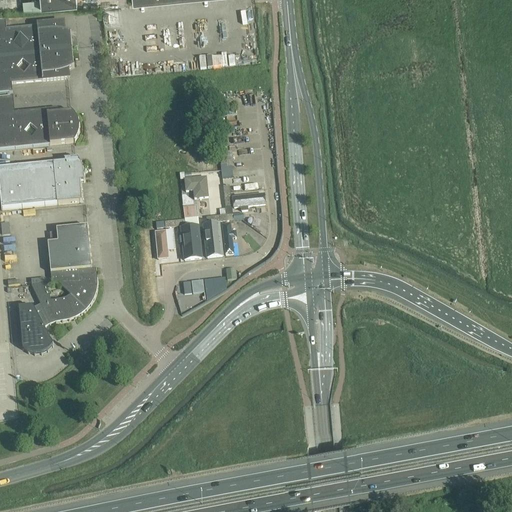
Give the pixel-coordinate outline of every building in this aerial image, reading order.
[(41,26),(38,27),(37,27),(4,30),(3,22),(6,21),(0,21),(0,57),(73,51),(72,51),(70,35),(71,35),(71,34),(68,33),(66,32),(64,32),(63,25),(63,24),(59,25),(59,24),(59,25),(56,25),(55,25),(56,25),(52,25),(49,26),(49,25),(48,26),(45,26),(41,26)] [(73,51),(0,57),(0,94),(13,93),(13,92),(10,93),(9,85),(46,81),(47,81),(50,81),(54,80),(54,81),(54,80),(57,80),(61,80),(64,79),(64,80),(64,79),(68,79),(67,71),(69,70),(72,69),(74,68),(74,67),(73,67),(72,51),(73,51)] [(238,55),(217,56),(218,68),(239,68),(238,55)] [(222,98),(224,108),(254,103),(252,93),(222,98)] [(0,150),(65,144),(74,143),(75,144),(78,138),(79,133),(79,127),(78,121),(75,116),(72,113),(72,112),(71,113),(56,114),(56,110),(58,109),(12,113),(10,98),(13,98),(13,97),(0,98),(0,150)] [(220,103),(214,104),(216,124),(222,123),(220,103)] [(225,118),(226,127),(256,123),(255,113),(225,118)] [(146,146),(154,145),(154,130),(146,131),(146,146)] [(228,139),(229,149),(258,145),(257,135),(228,139)] [(225,145),(219,145),(221,165),(228,165),(225,145)] [(232,169),(261,165),(260,155),(231,159),(232,169)] [(77,160),(67,161),(64,161),(65,164),(0,169),(0,196),(1,211),(83,203),(83,202),(82,202),(80,183),(85,183),(85,182),(84,182),(84,176),(83,170),(81,165),(78,160),(79,159),(78,159),(77,160)] [(220,165),(222,179),(232,178),(231,168),(227,169),(226,165),(220,165)] [(185,179),(186,192),(194,192),(194,200),(208,198),(206,178),(192,179),(185,179)] [(222,188),(225,208),(231,208),(229,187),(222,188)] [(234,209),(241,208),(241,213),(248,212),(247,208),(265,206),(264,196),(233,199),(234,209)] [(196,206),(183,208),(185,219),(197,217),(196,206)] [(206,218),(207,224),(228,222),(227,216),(226,216),(220,216),(206,218)] [(185,219),(185,220),(185,225),(185,226),(186,227),(199,225),(198,217),(197,217),(185,219)] [(185,220),(165,222),(165,228),(185,226),(185,225),(185,220)] [(222,226),(226,256),(234,255),(232,240),(236,239),(236,233),(231,233),(230,225),(222,226)] [(199,228),(203,257),(219,255),(216,226),(199,228)] [(89,227),(56,230),(58,243),(48,244),(52,285),(59,284),(70,296),(67,298),(65,299),(61,300),(60,300),(51,302),(46,285),(32,287),(41,305),(33,309),(32,306),(19,308),(23,350),(22,350),(23,351),(24,350),(29,354),(35,356),(42,355),(48,352),(52,348),(53,348),(54,347),(53,347),(44,330),(45,329),(45,328),(50,326),(56,323),(69,321),(76,319),(81,315),(86,311),(91,306),(94,300),(96,293),(97,287),(98,280),(95,280),(96,280),(92,280),(87,228),(89,228),(89,227)] [(194,237),(191,237),(190,230),(181,231),(184,261),(192,260),(191,245),(195,245),(194,237)] [(172,245),(172,240),(168,241),(167,235),(157,236),(160,263),(170,262),(168,246),(172,245)] [(226,271),(227,281),(236,280),(235,270),(226,271)] [(226,290),(225,279),(204,281),(206,302),(210,300),(215,297),(220,294),(223,292),(226,290)] [(203,281),(192,283),(193,295),(204,293),(203,281)] [(190,283),(183,284),(184,295),(192,294),(190,283)]
